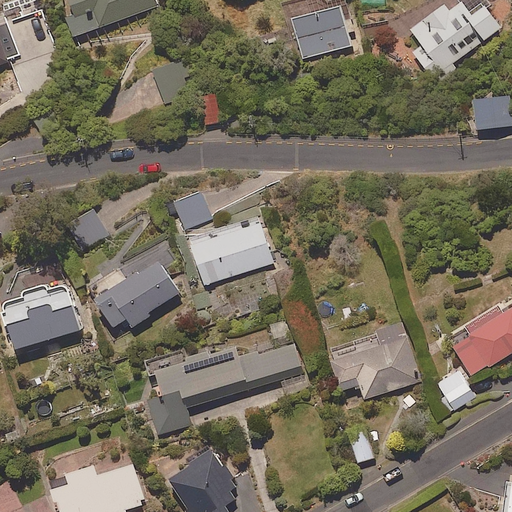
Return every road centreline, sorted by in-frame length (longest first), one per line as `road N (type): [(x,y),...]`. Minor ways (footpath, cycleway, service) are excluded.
road 1 (residential): [(511,147),(431,155),(163,155),(75,162),(0,182)]
road 2 (residential): [(352,511),(511,416)]
